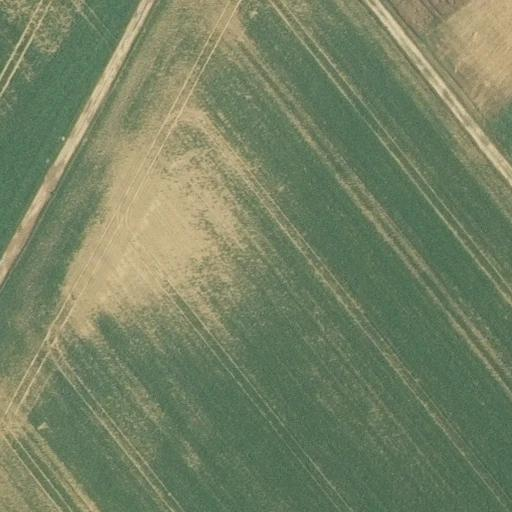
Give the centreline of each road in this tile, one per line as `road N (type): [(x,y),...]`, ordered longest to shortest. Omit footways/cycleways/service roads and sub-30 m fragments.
road 1 (track): [(146,0),(0,267)]
road 2 (track): [(370,0),(511,176)]
